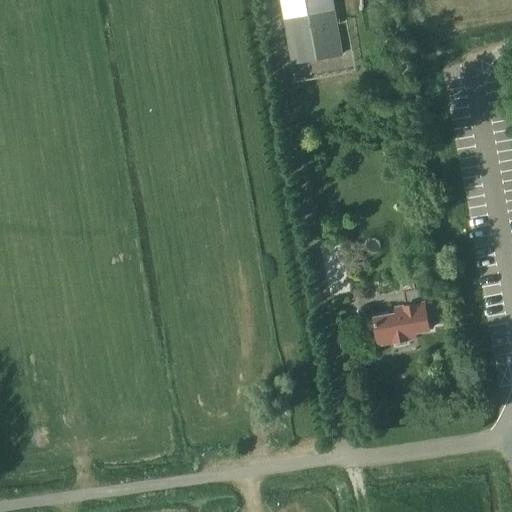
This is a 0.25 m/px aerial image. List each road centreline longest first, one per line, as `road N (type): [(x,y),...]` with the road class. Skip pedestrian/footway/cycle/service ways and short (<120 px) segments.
road 1 (unclassified): [(511,427),(508,435),(0,506)]
road 2 (unknown): [(348,458),(269,0)]
